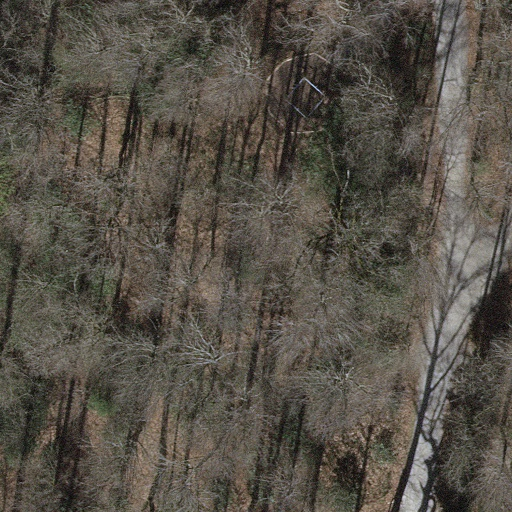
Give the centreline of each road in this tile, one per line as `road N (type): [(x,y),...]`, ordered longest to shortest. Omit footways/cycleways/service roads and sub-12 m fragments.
road 1 (track): [(456,271),(416,511)]
road 2 (track): [(447,0),(451,201)]
